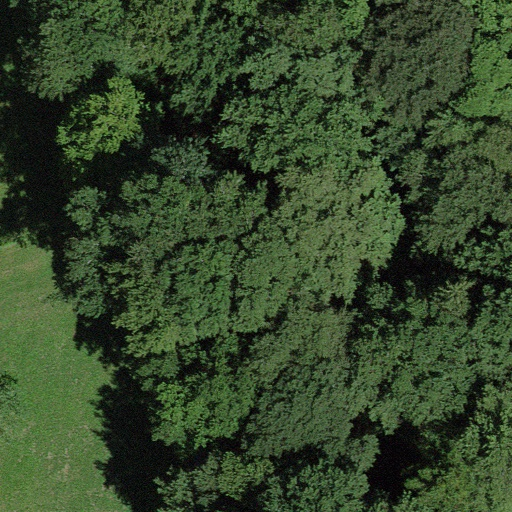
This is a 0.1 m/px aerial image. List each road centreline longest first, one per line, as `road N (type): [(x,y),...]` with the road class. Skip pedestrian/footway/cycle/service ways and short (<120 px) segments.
road 1 (track): [(215,511),(66,0)]
road 2 (track): [(421,0),(464,39),(511,168)]
